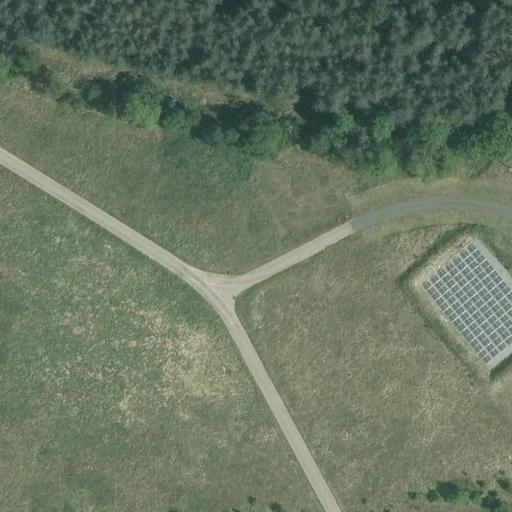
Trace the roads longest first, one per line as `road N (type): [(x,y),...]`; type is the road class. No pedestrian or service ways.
road 1 (residential): [(216,292),(387,214),(447,205),(511,216)]
road 2 (unclassified): [(0,156),(216,292)]
road 3 (unclassified): [(216,292),(333,511)]
